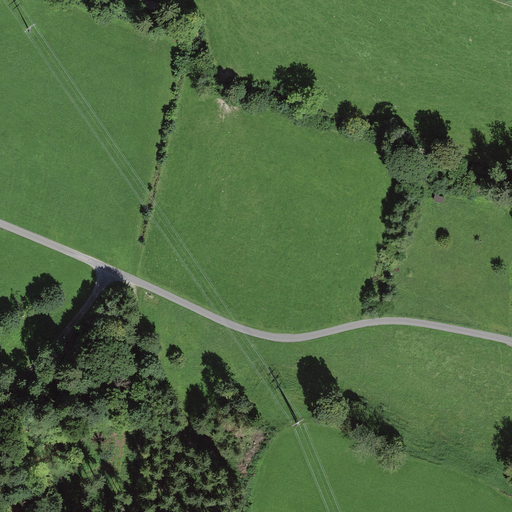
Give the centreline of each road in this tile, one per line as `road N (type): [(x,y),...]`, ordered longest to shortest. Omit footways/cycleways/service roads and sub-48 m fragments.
road 1 (unclassified): [(0,224),(276,338),(398,322),(511,341)]
road 2 (track): [(0,485),(61,342),(109,268)]
